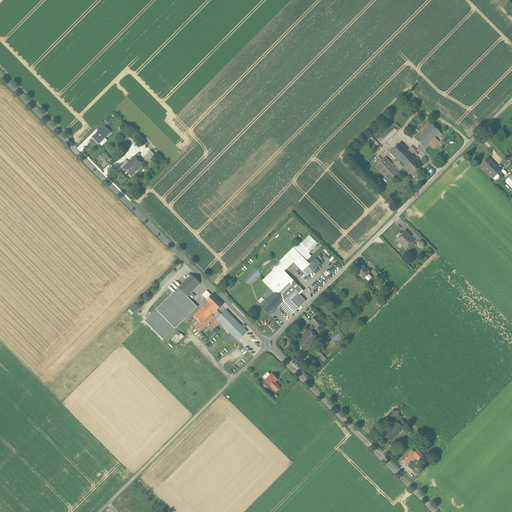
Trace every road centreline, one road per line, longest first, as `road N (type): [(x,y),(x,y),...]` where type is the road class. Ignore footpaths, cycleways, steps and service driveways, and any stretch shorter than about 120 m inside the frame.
road 1 (tertiary): [(0,74),(268,343)]
road 2 (unclassified): [(268,343),(511,100)]
road 3 (unclassified): [(99,511),(268,343)]
road 4 (tertiary): [(268,343),(435,511)]
